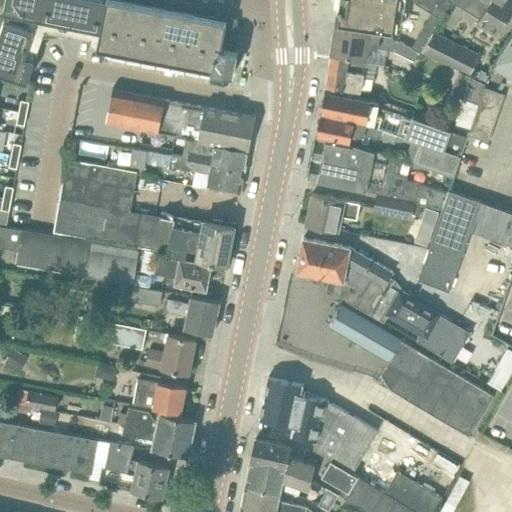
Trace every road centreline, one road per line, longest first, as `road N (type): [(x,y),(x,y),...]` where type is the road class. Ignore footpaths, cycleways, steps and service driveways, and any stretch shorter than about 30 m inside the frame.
road 1 (tertiary): [(209,511),(288,108)]
road 2 (residential): [(288,108),(82,68),(66,76),(40,226)]
road 3 (residential): [(0,485),(117,511)]
